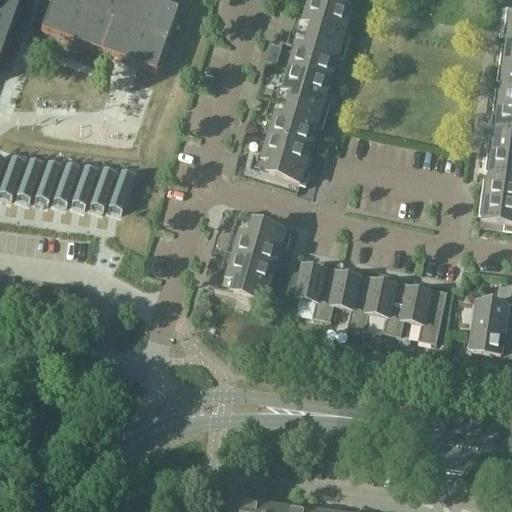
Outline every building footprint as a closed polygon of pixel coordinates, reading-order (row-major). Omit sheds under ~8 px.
[(0,0),(0,59),(21,0),(0,0)] [(157,77),(180,14),(139,0),(52,0),(52,1),(50,7),(40,35),(157,77)] [(313,31),(310,41),(346,52),(348,43),(343,41),(351,15),(312,3),(304,28),(313,31)] [(297,51),(290,73),(330,85),(337,59),(343,61),(346,52),(310,41),(306,53),(297,51)] [(511,68),(511,45),(509,45),(507,54),(501,54),(500,67),(511,68)] [(504,80),(503,90),(511,91),(511,68),(500,67),(498,80),(504,80)] [(293,99),(289,110),(325,121),(328,112),(322,110),(330,85),(290,73),(283,97),(293,99)] [(511,91),(503,90),(501,100),(495,99),(494,112),(511,114),(511,91)] [(277,119),(270,142),(309,153),(317,128),(322,130),(325,121),(289,110),(286,122),(277,119)] [(511,137),(511,114),(494,112),(492,125),(498,126),(496,135),(511,137)] [(489,144),(488,157),(511,160),(511,137),(496,135),(495,145),(489,144)] [(302,179),(309,153),(270,142),(263,165),(272,168),(269,179),(260,176),(260,177),(305,190),(307,181),(302,179)] [(511,160),(488,157),(486,170),(492,171),(490,180),(511,183),(511,160)] [(0,198),(12,202),(24,167),(11,163),(0,193),(0,198)] [(30,204),(43,169),(29,165),(17,200),(30,204)] [(49,207),(61,171),(48,167),(35,203),(49,207)] [(67,209),(79,174),(66,170),(54,205),(67,209)] [(85,211),(98,176),(84,172),(72,207),(85,211)] [(104,214),(116,178),(103,174),(91,209),(104,214)] [(109,212),(122,216),(135,181),(121,177),(109,212)] [(511,183),(490,180),(489,190),(483,189),(481,202),(511,206),(511,183)] [(511,206),(481,202),(480,215),(485,216),(484,226),(505,229),(504,235),(511,236),(511,206)] [(235,223),(225,258),(274,273),(281,248),(287,249),(290,239),(235,223)] [(266,298),(274,273),(225,258),(214,293),(269,310),(272,300),(266,298)] [(330,327),(334,311),(333,311),(339,280),(340,280),(341,275),(324,271),(323,276),(303,272),(297,303),(315,307),(312,323),(330,327)] [(339,280),(333,311),(334,311),(351,315),(347,331),(365,335),(369,319),(368,318),(375,287),(376,288),(377,283),(359,279),(358,284),(340,280),(339,280)] [(378,279),(376,287),(385,289),(386,281),(378,279)] [(401,342),(404,326),(403,326),(410,295),(411,295),(412,290),(394,286),(393,291),(376,288),(375,287),(368,318),(369,319),(386,322),(382,338),(401,342)] [(67,301),(68,292),(53,290),(52,299),(67,301)] [(403,326),(404,326),(421,330),(418,346),(436,350),(447,298),(429,294),(428,299),(411,295),(410,295),(403,326)] [(478,309),(471,358),(511,364),(511,327),(506,327),(508,313),(478,309)] [(440,363),(442,354),(434,352),(432,361),(440,363)]
